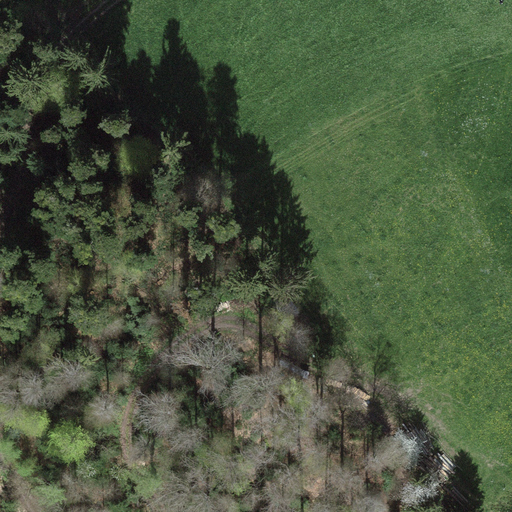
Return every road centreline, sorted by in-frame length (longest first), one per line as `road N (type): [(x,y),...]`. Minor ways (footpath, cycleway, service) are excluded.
road 1 (track): [(0,236),(43,91),(71,43),(113,0)]
road 2 (track): [(162,511),(126,450),(125,426),(148,372),(165,354)]
